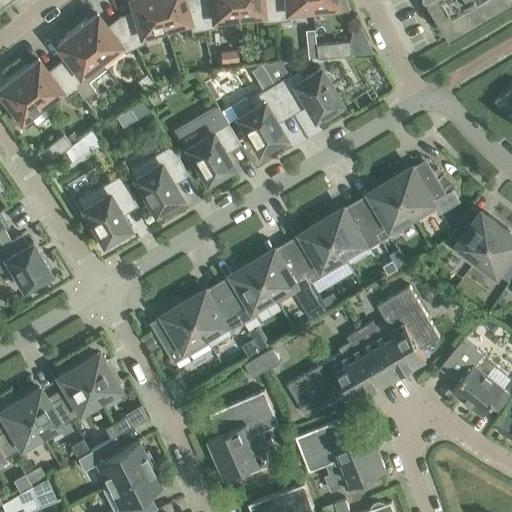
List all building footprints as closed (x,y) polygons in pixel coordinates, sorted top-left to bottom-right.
[(165,26),(157,0),(131,0),(136,15),(122,20),(135,46),(144,41),(142,33),(165,26)] [(157,0),(165,26),(188,19),(191,30),(203,28),(198,0),(185,4),(183,0),(157,0)] [(238,15),(236,0),(200,0),(198,0),(203,28),(215,26),(214,17),(238,15)] [(236,0),(238,15),(262,12),(263,21),(276,19),(274,0),(236,0)] [(312,7),(311,0),(274,0),(276,19),(289,18),(288,9),(312,7)] [(311,0),(312,7),(330,5),(331,11),(349,9),(345,0),(311,0)] [(437,0),(445,12),(440,15),(451,35),(509,0),(437,0)] [(86,17),(75,25),(100,58),(119,43),(125,51),(135,46),(122,20),(110,29),(97,12),(88,19),(86,17)] [(66,36),(57,43),(69,59),(60,66),(76,87),(84,98),(95,89),(88,80),(106,66),(100,58),(75,25),(64,34),(66,36)] [(349,39),(343,40),(316,43),(317,57),(351,53),(349,39)] [(316,43),(308,44),(309,57),(317,57),(316,43)] [(27,62),(16,70),(41,103),(60,89),(65,95),(76,87),(60,66),(50,73),(38,58),(29,65),(27,62)] [(300,67),(274,82),(290,110),(305,101),(315,116),(320,112),(323,117),(337,108),(335,104),(341,100),(320,66),(305,75),(300,67)] [(41,103),(16,70),(5,79),(7,82),(0,86),(0,91),(11,106),(21,119),(26,125),(34,119),(37,122),(49,113),(41,103)] [(275,118),(290,110),(274,82),(248,97),(253,106),(238,115),(258,149),(264,146),(267,150),(281,142),(279,137),(284,134),(275,118)] [(511,82),(495,98),(511,116),(511,82)] [(200,133),(184,142),(186,145),(207,180),(213,176),(215,181),(230,172),(227,168),(233,164),(224,149),(238,141),(239,143),(240,143),(222,112),(217,104),(192,119),(197,127),(200,133)] [(11,106),(3,112),(12,125),(21,119),(11,106)] [(50,159),(72,143),(63,132),(42,148),(50,159)] [(129,167),(155,210),(161,207),(164,211),(178,203),(175,198),(181,195),(172,180),(186,171),(188,174),(189,173),(171,143),(129,167)] [(445,172),(439,177),(433,166),(419,175),(413,165),(392,177),(416,219),(437,206),(433,199),(447,191),(457,186),(445,172)] [(126,233),(124,229),(130,226),(121,210),(135,202),(136,205),(137,204),(119,173),(78,198),(103,241),(109,238),(112,242),(126,233)] [(416,219),(392,177),(377,186),(370,190),(376,200),(363,208),(382,239),(416,219)] [(382,239),(363,208),(350,215),(344,205),(323,218),(343,253),(364,241),(367,247),(382,239)] [(0,229),(9,224),(0,209),(0,229)] [(473,263),(502,225),(483,210),(476,219),(466,212),(449,234),(458,241),(453,248),(473,263)] [(343,253),(323,218),(302,231),(308,241),(294,248),(309,273),(322,265),(343,253)] [(510,279),(511,275),(511,232),(502,225),(473,263),(493,278),(498,271),(510,279)] [(22,232),(11,238),(0,244),(0,268),(11,268),(23,287),(30,284),(31,287),(41,282),(39,278),(51,271),(32,239),(28,242),(22,232)] [(312,279),(311,276),(309,273),(294,248),(281,256),(275,246),(254,259),(274,293),(278,299),(312,279)] [(253,306),(274,293),(254,259),(233,271),(239,281),(226,289),(243,319),(257,311),(253,306)] [(425,291),(434,305),(447,297),(439,283),(425,291)] [(413,362),(414,364),(427,356),(421,346),(440,335),(410,284),(378,303),(387,319),(376,325),(373,320),(349,335),(352,339),(340,346),(342,350),(288,382),(307,414),(349,389),(355,399),(368,391),(367,390),(378,383),(379,385),(403,370),(402,369),(413,362)] [(243,319),(226,289),(213,297),(207,287),(185,300),(206,334),(227,321),(230,327),(243,319)] [(210,341),(206,334),(185,300),(164,312),(170,322),(156,330),(174,361),(189,353),(210,341)] [(464,336),(440,366),(459,381),(453,389),(483,413),(491,404),(502,413),(511,397),(511,392),(504,387),(475,363),(483,352),(464,336)] [(281,359),(273,345),(259,353),(267,367),(281,359)] [(98,351),(78,363),(99,397),(123,383),(114,367),(109,370),(98,351)] [(267,367),(259,353),(245,362),(253,375),(267,367)] [(99,397),(78,363),(59,374),(69,390),(59,396),(71,418),(83,411),(81,408),(99,397)] [(39,386),(20,397),(43,437),(63,426),(61,423),(71,418),(59,396),(49,402),(39,386)] [(244,467),(246,471),(265,463),(263,457),(277,451),(271,438),(266,440),(262,430),(280,422),(265,388),(210,412),(219,432),(208,437),(214,450),(216,450),(221,461),(219,462),(225,476),(244,467)] [(43,437),(20,397),(1,409),(10,425),(0,431),(13,452),(24,446),(22,443),(40,432),(43,437)] [(376,443),(370,429),(360,433),(351,412),(296,434),(310,469),(328,462),(332,472),(327,474),(332,487),(346,482),(348,488),(369,480),(367,476),(386,468),(381,454),(379,455),(374,443),(376,443)] [(126,413),(104,426),(111,437),(132,424),(126,413)] [(0,455),(0,456),(2,459),(13,452),(0,431),(0,430),(0,455)] [(114,451),(107,439),(77,456),(83,468),(96,462),(107,483),(102,486),(102,487),(154,460),(148,449),(145,451),(139,439),(114,451)] [(159,471),(154,460),(102,487),(113,508),(104,511),(142,511),(144,511),(137,497),(162,485),(156,473),(159,471)] [(315,511),(305,482),(249,502),(252,511),(315,511)] [(32,483),(2,501),(1,502),(5,511),(22,511),(38,506),(30,486),(33,484),(32,483)] [(338,511),(350,508),(346,497),(334,500),(338,511)] [(356,511),(395,511),(392,500),(356,511)]
